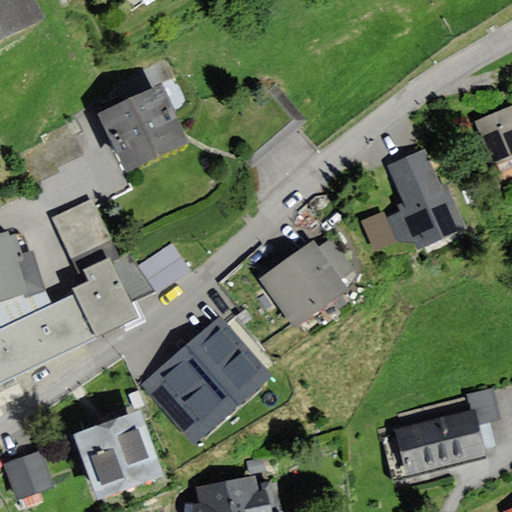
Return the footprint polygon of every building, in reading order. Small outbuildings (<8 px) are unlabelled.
[(0,0),(0,38),(44,17),(35,0),(13,0),(12,0),(0,0)] [(303,120),(272,82),(216,128),(247,166),(259,156),(303,120)] [(115,139),(128,169),(185,143),(161,89),(104,114),(115,139)] [(511,107),(480,123),(499,162),(511,155),(511,107)] [(459,230),(424,151),(388,166),(407,210),(399,214),(390,218),(400,241),(416,234),(421,246),(459,230)] [(73,210),(55,218),(73,257),(80,272),(83,270),(86,276),(88,282),(75,288),(76,291),(78,294),(0,329),(0,383),(97,336),(140,319),(135,300),(155,289),(157,292),(190,270),(181,257),(172,245),(137,268),(127,254),(119,260),(91,202),(73,210)] [(382,215),(361,224),(374,258),(396,250),(382,215)] [(0,302),(45,289),(42,280),(32,248),(21,252),(17,237),(9,239),(8,234),(0,236),(0,302)] [(282,266),(260,282),(294,331),(349,293),(314,244),(282,266)] [(271,374),(221,320),(199,340),(174,364),(148,387),(166,407),(197,441),(271,374)] [(448,462),(484,454),(474,412),(397,431),(407,472),(448,462)] [(79,436),(100,494),(161,472),(140,414),(97,430),(79,436)] [(41,455),(3,468),(16,504),(55,492),(41,455)] [(200,505),(192,506),(192,511),(266,511),(265,497),(255,498),(253,482),(198,489),(200,505)]
